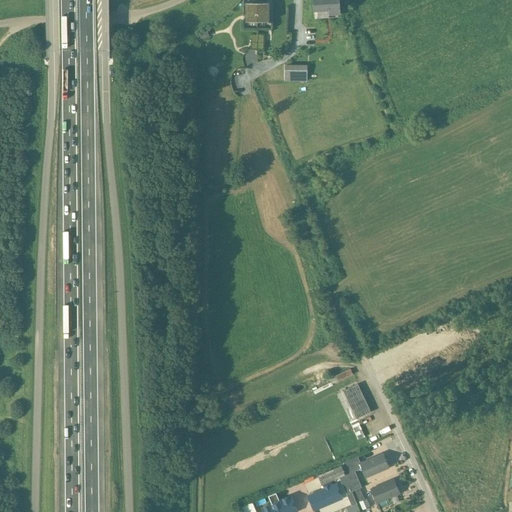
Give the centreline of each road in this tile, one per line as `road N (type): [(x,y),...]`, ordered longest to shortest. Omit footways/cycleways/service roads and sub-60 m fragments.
road 1 (unclassified): [(128,511),(104,0)]
road 2 (unclassified): [(50,0),(34,511)]
road 3 (trunk): [(92,511),(86,0)]
road 4 (trunk): [(66,0),(70,511)]
road 5 (unclassified): [(0,25),(120,18),(178,0)]
road 6 (unclassified): [(434,511),(361,354)]
